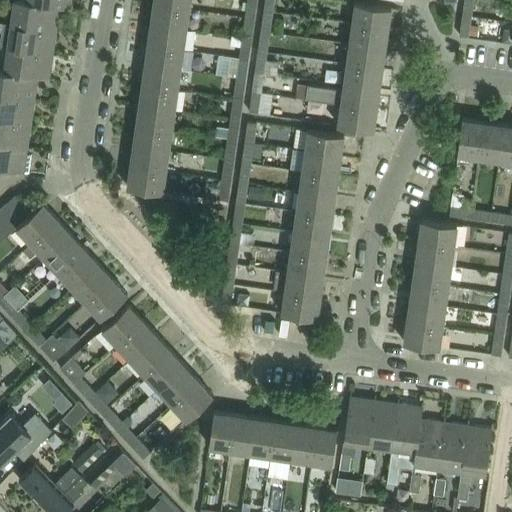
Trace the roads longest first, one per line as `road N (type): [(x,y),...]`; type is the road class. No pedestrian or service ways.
road 1 (residential): [(111,0),(86,188),(210,330),(238,348),(352,364)]
road 2 (residential): [(511,82),(451,72),(440,81),(372,245),(352,364)]
road 3 (residential): [(352,364),(511,383)]
road 4 (residential): [(492,511),(511,383)]
